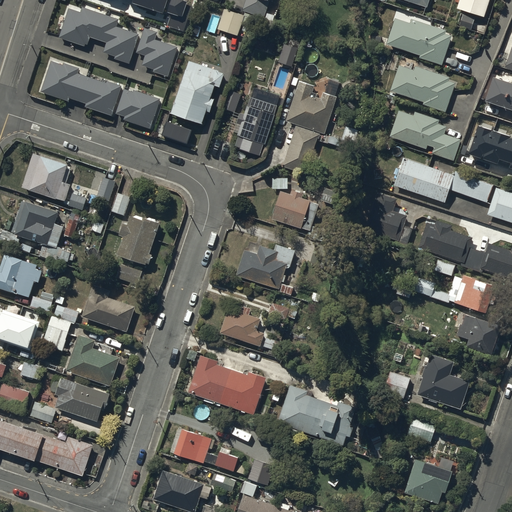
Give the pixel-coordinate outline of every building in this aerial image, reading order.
[(132,0),(132,2),(171,15),(167,26),(183,31),(191,7),(185,5),(186,1),(182,0),(132,0)] [(246,0),(242,12),(264,20),(270,4),(268,3),(269,0),(246,0)] [(393,0),(427,10),(429,0),(393,0)] [(489,0),(459,0),(457,8),(484,17),(489,0)] [(68,8),(58,37),(86,46),(89,36),(108,42),(104,52),(115,56),(114,58),(129,63),(139,34),(116,26),(118,19),(82,7),(80,12),(68,8)] [(243,18),(225,12),(218,31),(236,38),(243,18)] [(475,17),(463,14),(459,26),(471,29),(475,17)] [(442,67),(451,39),(445,37),(446,34),(411,23),(410,27),(394,22),(386,47),(420,58),(419,60),(442,67)] [(157,33),(144,28),(137,52),(145,55),(142,65),(154,69),(153,71),(168,76),(177,48),(154,40),(157,33)] [(297,49),(284,44),(278,62),(291,66),(297,49)] [(51,62),(40,92),(68,101),(69,98),(86,104),(85,107),(111,116),(121,86),(107,81),(106,83),(78,73),(79,68),(64,63),(63,66),(51,62)] [(224,74),(189,62),(171,113),(201,123),(206,111),(209,112),(213,99),(210,98),(214,86),(219,88),(224,74)] [(415,75),(400,70),(392,94),(424,105),(423,108),(446,115),(456,86),(448,83),(449,80),(417,70),(415,75)] [(511,83),(494,77),(485,101),(511,110),(511,83)] [(314,89),(299,84),(286,124),(324,136),(335,100),(323,96),(321,102),(315,100),(316,97),(311,95),(314,89)] [(280,96),(254,88),(244,116),(240,115),(236,127),(240,128),(236,139),(238,140),(235,149),(241,151),(240,153),(258,159),(262,147),(263,147),(280,96)] [(133,93),(124,90),(116,114),(124,117),(123,120),(149,129),(159,99),(134,91),(133,93)] [(230,91),(223,109),(233,113),(240,95),(230,91)] [(398,113),(390,139),(426,151),(427,148),(434,150),(432,156),(454,163),(460,142),(444,137),(446,130),(437,127),(438,122),(414,114),(413,118),(398,113)] [(192,130),(167,122),(162,135),(187,144),(192,130)] [(511,136),(478,125),(468,154),(497,164),(499,160),(511,163),(509,168),(511,168),(511,136)] [(320,137),(296,129),(283,168),(304,176),(317,140),(318,141),(320,137)] [(346,143),(330,138),(328,145),(344,150),(346,143)] [(68,169),(34,158),(23,191),(30,193),(30,194),(56,203),(56,202),(64,205),(70,188),(67,187),(71,173),(67,171),(68,169)] [(454,178),(403,162),(394,188),(444,205),(449,191),(487,204),(493,188),(455,175),(454,178)] [(116,185),(103,180),(97,199),(110,203),(116,185)] [(287,181),(272,180),(272,191),(287,191),(287,181)] [(511,195),(496,190),(487,217),(511,224),(511,195)] [(334,194),(326,191),(321,203),(330,206),(334,194)] [(86,198),(72,193),(68,205),(82,210),(86,198)] [(303,197),(293,194),(291,199),(281,196),(272,223),(300,232),(301,231),(309,233),(318,208),(309,206),(310,204),(301,201),(303,197)] [(397,201),(378,195),(366,231),(399,242),(400,238),(409,241),(413,229),(405,226),(408,217),(394,212),(397,201)] [(130,200),(119,196),(113,214),(124,218),(130,200)] [(36,256),(36,255),(56,262),(57,259),(68,263),(71,254),(56,249),(63,229),(55,227),(59,216),(22,204),(12,235),(2,232),(0,238),(0,241),(23,250),(23,251),(36,256)] [(144,221),(132,217),(129,226),(124,225),(121,236),(125,237),(119,256),(147,265),(147,264),(150,265),(153,257),(151,256),(161,225),(145,219),(144,221)] [(78,223),(70,219),(64,237),(72,240),(78,223)] [(436,226),(428,224),(419,248),(462,263),(462,265),(482,272),(483,270),(511,279),(511,249),(511,252),(490,244),(486,253),(470,248),(473,239),(452,232),(453,227),(437,221),(436,226)] [(258,255),(245,251),(237,276),(280,290),(280,291),(291,295),(293,288),(281,284),(287,266),(290,267),(295,251),(278,245),(275,252),(261,247),(258,255)] [(325,249),(316,246),(310,263),(318,266),(325,249)] [(37,266),(5,256),(0,270),(0,288),(30,299),(35,283),(38,284),(42,272),(36,270),(37,266)] [(145,272),(123,265),(118,278),(140,286),(145,272)] [(462,282),(455,280),(449,299),(433,294),(436,286),(420,281),(416,294),(431,299),(432,298),(448,304),(448,302),(456,305),(455,306),(485,316),(494,289),(464,279),(462,282)] [(110,292),(96,287),(86,316),(128,330),(136,307),(108,298),(110,292)] [(41,300),(35,298),(32,307),(49,313),(54,297),(43,293),(41,300)] [(78,310),(57,303),(54,313),(75,320),(78,310)] [(251,309),(240,305),(238,312),(229,309),(221,333),(260,346),(266,330),(258,327),(261,320),(249,315),(251,309)] [(288,310),(272,305),(268,316),(284,322),(288,310)] [(2,313),(0,312),(0,340),(30,350),(39,322),(3,310),(2,313)] [(71,321),(52,315),(43,343),(63,349),(71,321)] [(468,342),(466,349),(491,358),(501,330),(465,318),(462,327),(460,326),(456,338),(468,342)] [(95,341),(80,336),(68,371),(110,386),(120,359),(92,348),(95,341)] [(280,346),(266,341),(264,349),(270,351),(268,355),(276,358),(280,346)] [(218,362),(201,357),(188,394),(253,416),(267,379),(250,373),(248,377),(217,365),(218,362)] [(454,365),(430,357),(427,369),(425,369),(421,380),(423,380),(417,398),(429,402),(429,403),(437,406),(437,405),(460,412),(469,385),(449,378),(454,365)] [(41,369),(24,363),(20,374),(37,380),(41,369)] [(409,380),(390,374),(384,396),(403,402),(409,380)] [(111,396),(57,378),(53,392),(62,395),(58,407),(99,420),(102,410),(106,411),(111,396)] [(31,392),(5,383),(0,396),(0,402),(24,411),(31,392)] [(308,394),(290,388),(278,426),(342,448),(345,438),(349,440),(352,431),(348,430),(355,410),(339,405),(338,410),(306,399),(308,394)] [(57,410),(37,403),(32,416),(53,424),(57,410)] [(436,427),(414,419),(408,436),(430,444),(436,427)] [(0,447),(83,476),(94,446),(70,438),(67,445),(0,421),(0,447)] [(211,438),(179,427),(170,451),(203,462),(204,460),(233,470),(237,459),(220,453),(219,456),(207,452),(211,438)] [(274,466),(254,459),(248,478),(268,485),(274,466)] [(452,474),(415,463),(404,496),(438,507),(441,495),(445,496),(452,474)] [(196,511),(205,488),(163,473),(153,502),(181,511),(196,511)] [(235,483),(215,476),(211,487),(232,494),(235,483)] [(288,511),(290,509),(281,505),(279,510),(244,498),(239,511),(288,511)]
